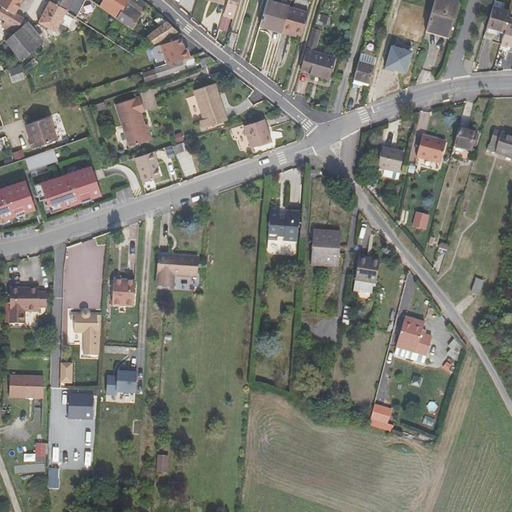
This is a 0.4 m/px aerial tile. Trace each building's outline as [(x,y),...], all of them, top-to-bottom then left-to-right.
[(3,0),(3,1),(0,6),(0,9),(0,10),(0,22),(18,31),(24,19),(20,17),(16,15),(21,6),(24,0),(28,2),(28,0),(3,0)] [(76,18),(85,0),(49,0),(49,1),(50,1),(67,12),(74,17),(76,18)] [(103,0),(99,7),(117,19),(127,0),(103,0)] [(141,16),(142,14),(145,10),(148,5),(141,0),(127,0),(117,19),(132,30),(141,16)] [(289,6),(268,0),(267,0),(260,27),(281,33),(289,7),(289,6)] [(461,2),(454,0),(435,0),(426,30),(451,38),(461,2)] [(61,23),(67,12),(50,1),(42,16),(38,23),(44,27),(56,33),(61,23)] [(504,4),(495,1),(493,6),(502,9),(504,4)] [(498,31),(504,33),(507,23),(511,12),(502,9),(493,6),(487,27),(498,31)] [(291,33),(297,35),(302,36),(308,13),(289,7),(281,33),(290,36),(291,33)] [(67,12),(61,23),(69,27),(74,17),(67,12)] [(162,26),(145,39),(154,46),(179,33),(160,16),(156,20),(162,26)] [(45,42),(29,22),(18,31),(5,41),(13,51),(21,62),(45,42)] [(501,44),(507,45),(511,46),(511,24),(507,23),(504,33),(501,44)] [(322,31),(313,29),(300,72),(329,80),(335,58),(316,52),(322,31)] [(167,65),(190,57),(187,49),(184,50),(183,47),(184,45),(182,39),(161,46),(167,65)] [(13,51),(5,41),(0,45),(0,46),(7,56),(13,51)] [(160,45),(152,48),(158,65),(161,64),(158,52),(162,51),(160,45)] [(200,61),(202,68),(217,63),(210,57),(200,61)] [(182,61),(143,74),(134,78),(137,85),(185,70),(182,61)] [(354,80),(369,85),(374,65),(359,61),(354,80)] [(216,84),(194,91),(204,120),(200,121),(203,129),(228,121),(216,84)] [(141,96),(117,105),(131,147),(151,140),(142,112),(146,111),(141,96)] [(99,109),(106,107),(104,101),(96,103),(99,109)] [(51,117),(26,126),(31,139),(29,140),(33,148),(58,139),(51,117)] [(251,147),(271,141),(265,121),(245,128),(251,147)] [(477,132),(459,127),(454,147),(472,152),(477,132)] [(511,135),(494,130),(490,145),(497,147),(495,153),(511,158),(511,135)] [(440,164),(445,146),(435,143),(436,139),(423,136),(417,158),(440,164)] [(189,141),(182,144),(184,150),(191,148),(189,141)] [(184,152),(184,150),(182,144),(172,147),(175,155),(184,152)] [(487,150),(495,153),(497,147),(490,145),(489,145),(487,150)] [(30,172),(66,160),(62,148),(25,160),(30,172)] [(383,148),(378,168),(399,173),(404,153),(383,148)] [(159,165),(154,151),(134,158),(142,183),(160,177),(157,167),(159,165)] [(15,162),(26,159),(24,153),(13,156),(15,162)] [(358,165),(356,174),(365,175),(366,167),(358,165)] [(91,167),(35,186),(40,201),(46,199),(51,213),(101,196),(91,167)] [(26,180),(0,189),(0,222),(36,210),(26,180)] [(271,206),(268,241),(278,241),(278,238),(284,238),(284,242),(297,243),(299,211),(286,210),(286,215),(280,215),(280,207),(271,206)] [(413,226),(427,229),(431,215),(417,211),(413,226)] [(314,232),(312,267),(340,268),(341,234),(314,232)] [(196,256),(155,253),(153,284),(153,285),(171,286),(172,275),(194,276),(196,256)] [(380,260),(360,256),(356,280),(376,283),(380,260)] [(136,278),(113,277),(112,305),(135,306),(136,278)] [(476,279),(472,293),(480,295),(484,282),(476,279)] [(376,283),(356,280),(354,292),(371,294),(373,287),(375,287),(376,283)] [(101,295),(101,281),(87,281),(87,295),(101,295)] [(39,293),(39,289),(10,289),(9,324),(25,324),(25,312),(38,312),(38,310),(39,293)] [(47,293),(39,293),(38,310),(46,310),(47,293)] [(351,308),(345,306),(342,324),(349,325),(351,308)] [(80,315),(74,315),(73,332),(83,333),(82,355),(95,356),(96,316),(88,315),(88,314),(87,312),(85,312),(84,311),(82,312),(81,313),(80,315)] [(414,353),(416,353),(422,333),(425,322),(406,316),(397,347),(414,353)] [(433,336),(422,333),(416,353),(427,356),(427,355),(433,336)] [(463,348),(454,339),(448,347),(451,349),(447,354),(459,363),(463,348)] [(169,356),(194,357),(195,342),(169,341),(169,356)] [(413,359),(414,353),(397,347),(395,353),(413,359)] [(62,362),(61,383),(73,383),(74,362),(62,362)] [(137,394),(137,371),(118,371),(118,375),(108,375),(107,393),(137,394)] [(10,374),(9,397),(44,398),(45,375),(10,374)] [(67,418),(91,419),(92,395),(68,395),(67,418)] [(371,419),(377,421),(381,406),(375,404),(371,419)] [(377,421),(387,424),(392,410),(381,406),(377,421)] [(385,430),(387,424),(377,421),(376,427),(385,430)] [(46,462),(47,442),(37,442),(35,461),(46,462)] [(168,457),(158,456),(157,471),(167,472),(168,457)] [(49,487),(60,488),(60,467),(50,467),(49,487)]
